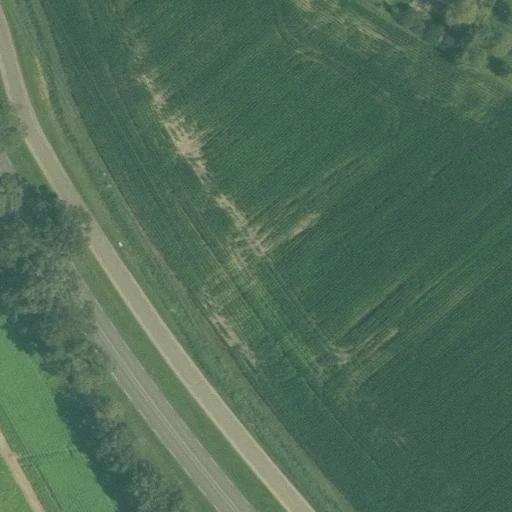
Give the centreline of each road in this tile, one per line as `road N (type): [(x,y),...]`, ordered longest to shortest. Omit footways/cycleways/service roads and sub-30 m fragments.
road 1 (unclassified): [(304,511),(197,390),(66,194),(0,56)]
road 2 (primary): [(233,511),(143,398),(0,166)]
